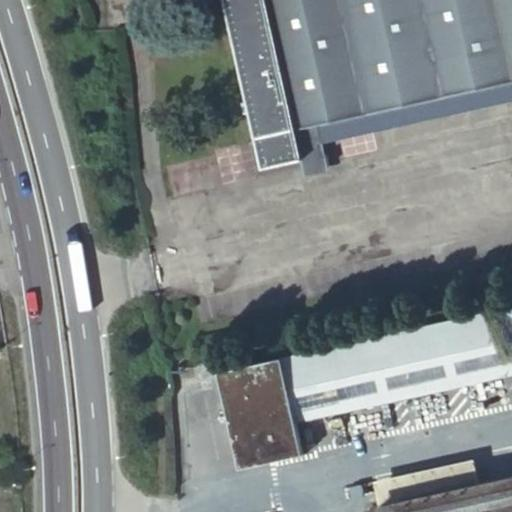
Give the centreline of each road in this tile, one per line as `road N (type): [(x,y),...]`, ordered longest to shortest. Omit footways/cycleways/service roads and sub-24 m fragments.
road 1 (primary): [(96,511),(77,282),(4,0)]
road 2 (primary): [(0,113),(40,286),(58,511)]
